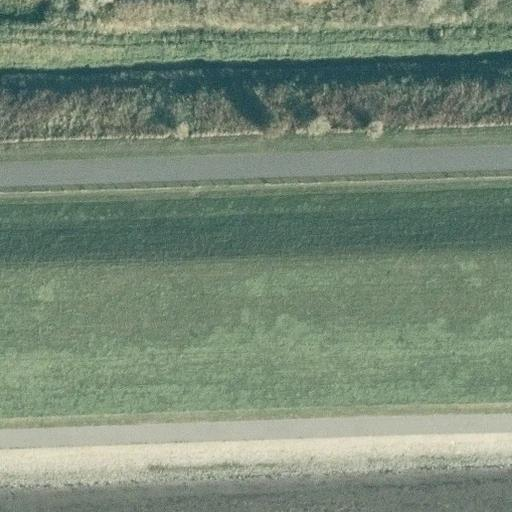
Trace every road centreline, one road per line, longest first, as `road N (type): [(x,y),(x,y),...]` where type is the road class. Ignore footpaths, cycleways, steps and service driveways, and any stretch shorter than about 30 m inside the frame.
road 1 (residential): [(511,160),(0,179)]
road 2 (track): [(511,424),(0,440)]
